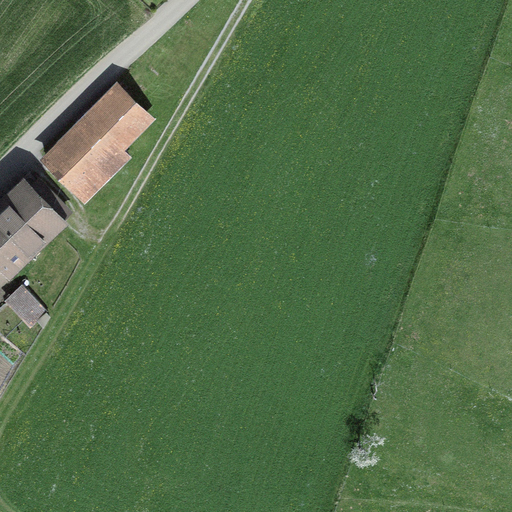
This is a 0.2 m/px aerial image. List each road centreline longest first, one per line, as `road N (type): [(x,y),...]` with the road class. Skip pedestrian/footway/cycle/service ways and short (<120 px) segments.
road 1 (track): [(111,227),(245,0)]
road 2 (residential): [(183,0),(0,172)]
